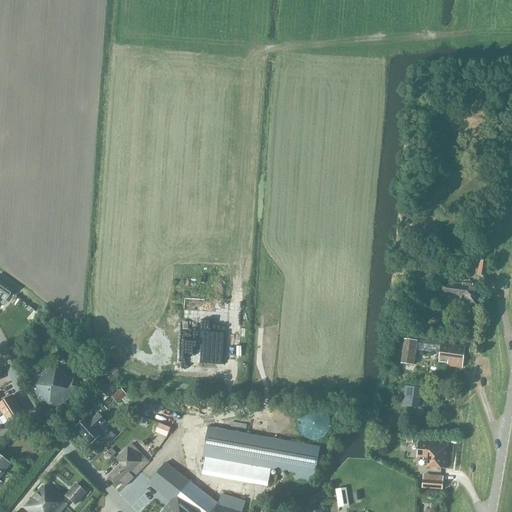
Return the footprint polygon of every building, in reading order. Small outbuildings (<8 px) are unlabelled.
[(470,274),(486,276),(488,261),(472,259),(470,274)] [(0,297),(3,293),(9,297),(14,291),(0,281),(0,297)] [(449,300),(453,297),(460,298),(459,306),(479,309),(480,299),(483,300),(485,290),(472,288),(473,284),(462,283),(462,284),(440,281),(438,295),(446,296),(449,300)] [(183,354),(155,354),(155,364),(200,363),(199,333),(169,333),(169,340),(183,340),(183,354)] [(405,340),(402,364),(414,365),(416,350),(440,354),(439,362),(447,363),(447,365),(462,367),(465,348),(441,344),(442,343),(417,340),(417,341),(405,340)] [(56,365),(29,384),(36,394),(36,395),(43,404),(50,413),(83,388),(75,376),(70,380),(63,371),(62,372),(56,365)] [(149,377),(181,378),(181,369),(149,368),(149,377)] [(101,404),(114,393),(95,371),(83,382),(101,404)] [(406,388),(405,393),(408,394),(406,406),(418,407),(420,390),(406,388)] [(112,397),(118,404),(127,395),(121,389),(112,397)] [(13,396),(0,403),(0,409),(8,422),(24,412),(13,396)] [(330,427),(330,424),(330,420),(329,417),(328,415),(326,412),(323,410),(320,409),(317,408),(314,408),(311,408),(308,409),(305,410),(303,412),(301,415),(300,417),(299,420),(298,424),(299,427),(300,430),(301,432),(303,435),(305,437),(308,438),(311,439),(314,440),(317,439),(320,438),(323,437),(326,435),(328,432),(329,430),(330,427)] [(76,428),(91,444),(100,436),(96,431),(106,421),(99,413),(88,423),(85,419),(76,428)] [(170,428),(159,423),(156,432),(167,436),(170,428)] [(238,425),(238,432),(255,434),(256,427),(238,425)] [(294,480),(309,483),(309,480),(312,481),(313,477),(315,477),(320,447),(208,427),(202,457),(205,457),(270,469),(296,473),(294,480)] [(103,440),(108,444),(116,436),(111,431),(103,440)] [(446,469),(448,445),(418,443),(417,457),(428,458),(427,468),(446,469)] [(121,464),(109,476),(118,486),(121,482),(126,486),(137,475),(149,462),(132,444),(116,459),(121,464)] [(0,480),(0,478),(10,464),(0,456),(0,484),(2,482),(0,480)] [(165,463),(148,484),(170,502),(162,511),(242,511),(246,502),(222,495),(218,507),(214,504),(216,502),(165,463)] [(423,479),(422,488),(442,490),(442,489),(443,481),(423,479)] [(30,503),(25,509),(28,511),(59,511),(70,500),(75,505),(86,492),(76,484),(63,500),(51,490),(50,491),(43,485),(29,502),(30,503)] [(347,488),(336,490),(339,508),(349,506),(347,488)]
